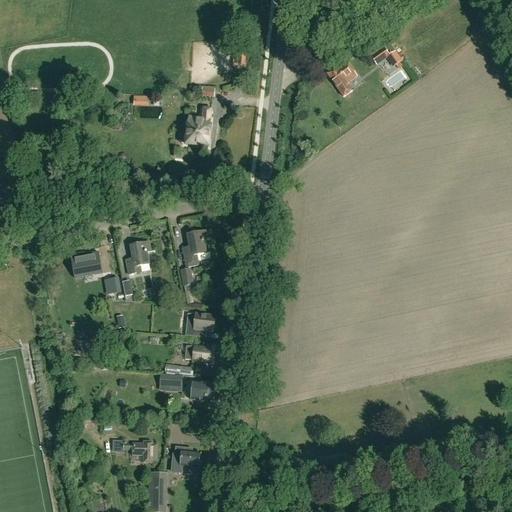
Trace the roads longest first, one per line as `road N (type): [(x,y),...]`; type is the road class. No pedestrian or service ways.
road 1 (tertiary): [(229,511),(262,194)]
road 2 (residential): [(0,243),(262,194)]
road 3 (unclassified): [(279,85),(394,0)]
